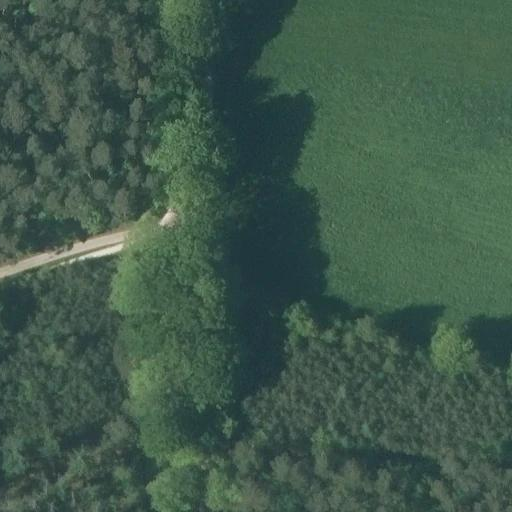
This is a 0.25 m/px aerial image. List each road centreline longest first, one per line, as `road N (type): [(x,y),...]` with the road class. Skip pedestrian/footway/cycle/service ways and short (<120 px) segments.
road 1 (unknown): [(131,0),(135,429),(153,511)]
road 2 (track): [(202,446),(183,347),(188,218)]
road 3 (track): [(188,209),(0,272)]
